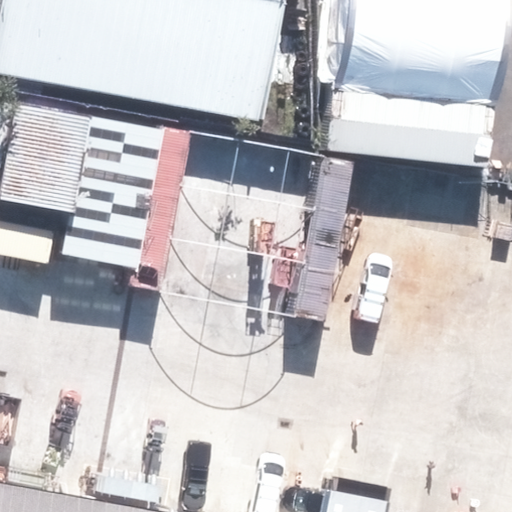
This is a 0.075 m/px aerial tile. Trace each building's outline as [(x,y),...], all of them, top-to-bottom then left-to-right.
[(279,5),(248,0),(0,0),(0,90),(257,133),(279,5)] [(469,14),(490,14),(489,0),(329,0),(329,44),(343,44),(343,65),(381,65),(381,45),(468,45),(469,14)] [(121,278),(155,285),(186,122),(151,115),(121,278)] [(316,146),(186,122),(155,285),(287,308),(316,146)] [(316,146),(287,308),(318,313),(348,153),(316,146)] [(352,330),(314,324),(298,429),(335,434),(352,330)] [(0,511),(212,511),(0,473),(0,511)]
